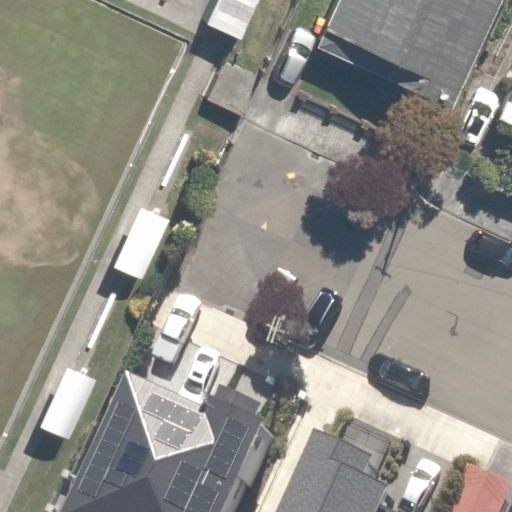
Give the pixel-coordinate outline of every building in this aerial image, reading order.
[(207,0),(200,17),(234,32),(249,0),(207,0)] [(441,101),(488,0),(326,0),(309,40),(441,101)] [(511,62),(489,113),(511,124),(511,62)] [(142,383),(82,511),(243,511),(281,432),(263,424),(271,409),(229,391),(217,416),(142,383)] [(397,511),(405,497),(381,486),(389,468),(331,441),(298,511),(397,511)] [(511,487),(476,470),(455,511),(511,511),(511,487)]
